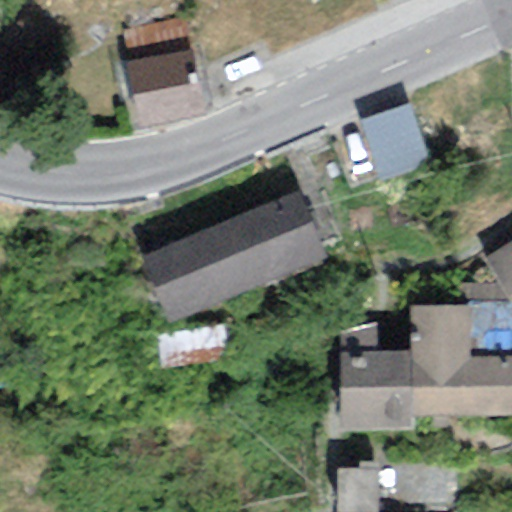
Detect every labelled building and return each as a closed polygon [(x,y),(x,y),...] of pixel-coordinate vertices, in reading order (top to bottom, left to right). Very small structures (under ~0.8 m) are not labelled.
[(0,1),(0,58),(24,16),(0,1)] [(119,31),(125,62),(187,50),(181,19),(119,31)] [(187,50),(125,62),(138,128),(204,115),(191,49),(187,50)] [(408,103),(358,120),(379,181),(429,164),(408,103)] [(297,193),(140,257),(167,324),(325,260),(297,193)] [(511,241),(483,259),(511,307),(511,241)] [(409,417),(511,414),(511,356),(469,358),(468,305),(408,306),(408,350),(338,351),(339,430),(409,429),(409,417)] [(375,511),(375,469),(336,469),(335,511),(375,511)]
